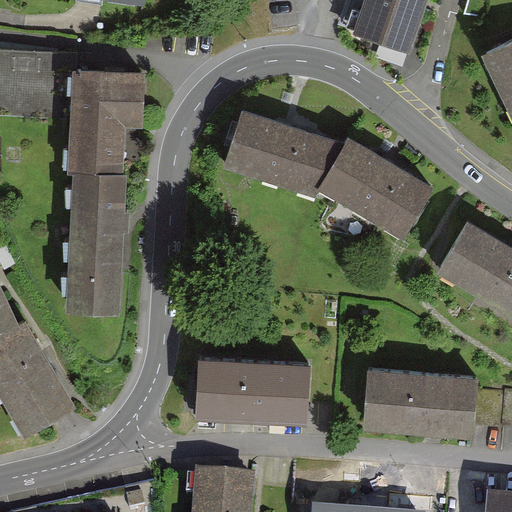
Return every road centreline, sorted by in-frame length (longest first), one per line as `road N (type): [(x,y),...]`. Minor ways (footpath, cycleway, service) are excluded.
road 1 (residential): [(112,447),(146,401),(164,338),(173,169),(183,131),(230,75),(289,59),(325,64),(366,88),(511,209)]
road 2 (residential): [(112,447),(297,445),(511,465)]
